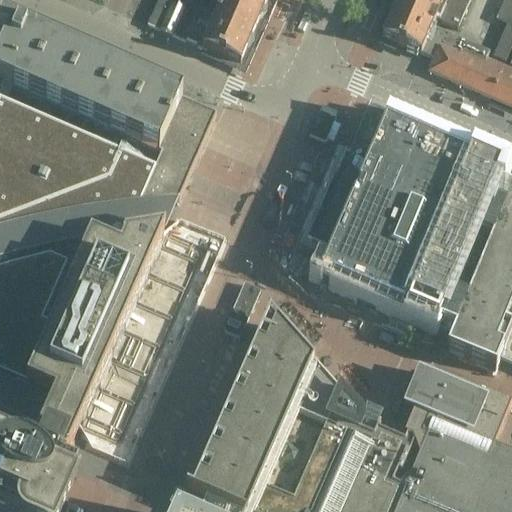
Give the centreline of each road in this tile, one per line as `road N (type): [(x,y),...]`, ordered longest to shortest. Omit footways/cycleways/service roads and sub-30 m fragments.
road 1 (residential): [(309,61),(285,114),(54,7),(0,1)]
road 2 (residential): [(511,151),(362,84)]
